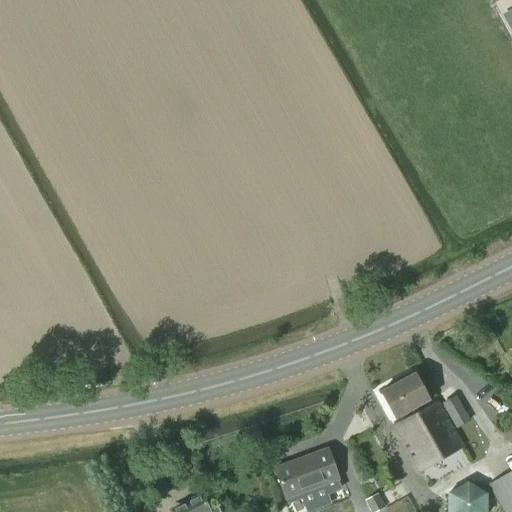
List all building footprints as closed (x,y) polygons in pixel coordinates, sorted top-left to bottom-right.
[(390,426),(418,475),(464,450),(437,401),(426,407),(424,401),(427,400),(413,374),(380,393),(394,418),(398,416),(400,420),(390,426)] [(456,427),(468,420),(455,396),(443,403),(456,427)] [(286,498),(337,479),(326,449),(274,468),(286,498)] [(504,511),(511,511),(511,471),(488,485),(504,511)] [(486,511),(486,494),(466,482),(446,494),(445,511),(486,511)] [(205,511),(209,510),(201,495),(172,510),(173,511),(205,511)]
